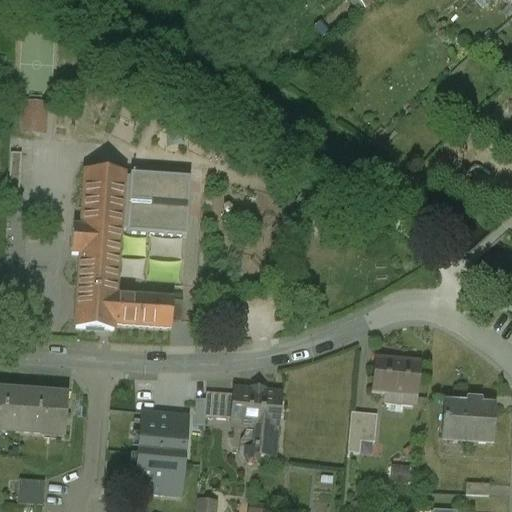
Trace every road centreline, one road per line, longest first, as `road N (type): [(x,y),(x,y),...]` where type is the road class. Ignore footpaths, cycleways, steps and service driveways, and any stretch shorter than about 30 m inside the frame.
road 1 (residential): [(101,366),(231,367),(311,349),(415,311),(436,314),(511,370)]
road 2 (residential): [(101,366),(95,461),(81,511)]
